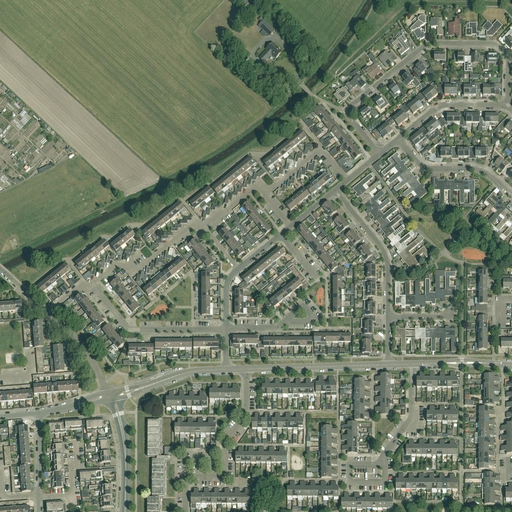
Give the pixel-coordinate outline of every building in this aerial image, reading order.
[(425,24),(425,16),(421,16),(418,19),(418,21),(410,29),(412,32),(413,31),(418,39),(419,38),(420,41),(424,38),(424,33),(422,33),(420,31),(422,30),(420,27),(424,25),(425,24)] [(264,20),(262,18),(260,21),(262,23),(258,26),(269,37),(275,31),(264,20)] [(442,36),(442,19),(438,19),(431,19),(431,27),(437,27),(437,36),(442,36)] [(459,36),(459,20),(454,20),(455,24),(449,24),(449,36),(459,36)] [(493,36),(502,26),(497,21),(492,26),(488,23),(484,28),(487,31),(487,36),(493,36)] [(477,35),(477,32),(477,23),(469,23),(469,29),(466,29),(466,36),(472,36),(472,35),(477,35)] [(511,30),(503,39),(505,42),(511,49),(511,48),(511,30)] [(409,49),(407,46),(405,43),(407,41),(403,36),(392,45),(395,47),(399,44),(403,48),(399,52),(401,56),(409,49)] [(276,59),(282,53),(280,51),(280,50),(279,49),(279,50),(272,43),(267,49),(268,50),(259,59),(264,63),(272,55),(276,59)] [(386,68),(397,60),(393,55),(390,57),(386,52),(379,58),(386,68)] [(444,70),(448,70),(448,63),(445,63),(445,54),(435,54),(435,61),(442,61),(442,65),(444,65),(444,70)] [(468,70),(468,62),(465,62),(465,54),(458,54),(458,55),(454,55),(454,63),(465,63),(465,72),(468,72),(468,70)] [(472,70),(472,64),(480,64),(480,55),(477,55),(477,54),(472,54),(472,62),(468,62),(468,70),(472,70)] [(488,62),(497,62),(497,54),(488,54),(488,62)] [(416,68),(413,70),(414,71),(413,71),(416,74),(417,75),(420,72),(422,74),(424,72),(427,75),(429,73),(431,77),(434,75),(431,68),(427,71),(421,63),(416,67),(416,68)] [(371,76),(373,79),(381,72),(375,65),(369,69),(368,67),(363,71),(366,75),(367,74),(370,77),(371,76)] [(417,89),(421,85),(415,78),(412,80),(408,74),(403,78),(405,81),(404,82),(407,87),(409,85),(410,87),(413,87),(414,86),(417,89)] [(348,82),(345,85),(349,90),(352,87),(353,88),(358,84),(361,88),(366,84),(364,82),(360,77),(358,75),(353,79),(354,80),(349,83),(348,82)] [(455,86),(451,86),(451,95),(457,95),(457,90),(460,90),(460,84),(460,82),(455,82),(455,86)] [(435,91),(437,89),(433,83),(429,87),(429,86),(425,89),(427,91),(433,98),(438,95),(435,91)] [(407,96),(407,95),(401,89),(400,90),(399,89),(398,90),(394,84),(389,89),(391,91),(389,93),(394,99),(399,96),(397,94),(400,92),(403,96),(400,99),(402,101),(407,96)] [(445,95),(451,95),(451,86),(446,86),(446,84),(441,84),(441,90),(445,90),(445,95)] [(465,84),(460,84),(460,90),(464,90),(464,95),(470,95),(470,86),(465,86),(465,84)] [(470,86),(470,95),(476,96),(476,90),(480,91),(480,84),(477,84),(470,84),(470,86)] [(485,84),(480,84),(480,91),(483,91),(483,96),(489,96),(489,86),(485,86),(485,84)] [(492,86),(489,86),(489,96),(495,96),(495,91),(499,91),(499,84),(492,84),(492,86)] [(334,96),(339,101),(340,100),(342,102),(349,96),(343,88),(334,96)] [(422,92),(418,96),(422,101),(425,99),(428,102),(433,98),(427,91),(425,93),(422,92)] [(416,100),(412,103),(418,111),(423,107),(420,103),(422,101),(418,96),(414,99),(416,100)] [(384,108),(389,104),(384,99),(382,101),(379,97),(374,101),(380,108),(383,106),(384,108)] [(402,107),(408,113),(410,111),(413,114),(418,111),(412,103),(408,106),(406,104),(402,107)] [(314,112),(318,117),(324,112),(320,107),(314,112)] [(375,119),(378,116),(375,112),(372,114),(367,107),(359,113),(364,119),(370,113),(375,119)] [(405,115),(408,113),(402,107),(399,110),(401,112),(397,115),(403,123),(408,119),(405,115)] [(318,117),(322,122),(328,117),(324,112),(318,117)] [(397,115),(395,117),(392,117),(388,120),(392,125),(395,123),(398,127),(403,123),(397,115)] [(460,115),(453,115),(453,123),(460,123),(460,126),(463,126),(463,118),(460,118),(460,115)] [(472,123),(472,115),(466,115),(466,118),(463,118),(463,126),(463,127),(467,127),(467,123),(472,123)] [(479,115),(472,115),(472,123),(479,123),(479,127),(482,127),(482,118),(479,118),(479,115)] [(492,126),(492,115),(485,115),(485,118),(482,118),(482,127),(485,127),(485,123),(489,123),(489,126),(492,126)] [(322,122),(326,126),(332,121),(328,117),(322,122)] [(390,127),(392,125),(388,120),(384,123),(386,124),(382,128),(388,135),(393,131),(390,127)] [(444,126),(439,120),(437,122),(435,120),(430,124),(438,134),(440,132),(438,129),(441,127),(442,128),(444,127),(444,126)] [(332,121),(326,126),(330,131),(336,126),(332,121)] [(501,129),(507,123),(504,121),(498,127),(501,129)] [(510,133),(511,131),(511,122),(509,125),(507,123),(501,129),(503,131),(505,129),(510,133)] [(425,132),(430,139),(432,137),(432,136),(434,134),(436,135),(438,134),(430,124),(425,128),(427,130),(425,132)] [(377,138),(380,135),(383,139),(388,135),(382,128),(381,126),(372,133),(377,138)] [(332,132),(335,137),(342,132),(338,127),(332,132)] [(302,132),(297,136),(302,142),(306,138),(302,132)] [(342,132),(335,137),(339,141),(345,136),(342,132)] [(422,134),(420,132),(415,136),(422,145),(424,143),(427,140),(427,141),(430,139),(425,132),(422,134)] [(297,145),(302,142),(297,136),(292,139),(297,145)] [(339,141),(343,146),(349,141),(345,136),(339,141)] [(422,145),(415,136),(410,140),(416,147),(419,145),(420,147),(422,145)] [(292,139),(287,143),(292,149),(297,145),(292,139)] [(349,141),(343,146),(347,151),(353,146),(349,141)] [(287,143),(283,147),(288,153),(292,149),(287,143)] [(347,151),(351,156),(357,151),(353,146),(347,151)] [(476,148),(472,148),(472,156),(475,156),(475,158),(481,158),(481,146),(481,149),(476,149),(476,148)] [(481,146),(481,158),(487,158),(487,154),(490,154),(490,152),(492,152),(493,148),(487,148),(487,147),(486,146),(481,146)] [(283,147),(278,151),(283,157),(288,153),(283,147)] [(440,157),(446,157),(446,149),(441,149),(441,148),(437,148),(437,157),(440,157)] [(455,154),(455,148),(452,148),(452,149),(446,149),(446,157),(452,157),(452,155),(455,155),(455,154)] [(458,148),(455,148),(455,154),(458,154),(458,157),(464,157),(464,149),(458,149),(458,148)] [(472,156),(472,148),(469,148),(469,149),(464,149),(464,157),(469,157),(469,156),(472,156)] [(278,151),(273,155),(278,161),(283,157),(278,151)] [(357,151),(351,156),(355,160),(361,155),(357,151)] [(494,164),(495,165),(499,168),(505,162),(501,158),(501,157),(499,155),(494,151),(492,158),(494,160),(496,162),(494,164)] [(386,162),(390,166),(381,173),(384,176),(394,169),(394,168),(402,162),(398,157),(400,156),(397,153),(386,162)] [(273,155),(268,159),(273,165),(278,161),(273,155)] [(313,161),(312,165),(311,168),(314,168),(316,162),(315,162),(315,161),(319,162),(319,163),(321,161),(318,157),(313,161)] [(251,168),(253,170),(255,168),(253,166),(256,164),(251,158),(246,162),(251,168)] [(263,163),(266,166),(264,167),(269,173),(270,172),(271,170),(269,168),(273,165),(268,159),(263,163)] [(406,164),(403,161),(402,162),(394,168),(394,169),(397,173),(388,181),(386,183),(388,186),(399,177),(401,176),(408,170),(404,165),(406,164)] [(241,166),(246,172),(251,168),(246,162),(241,166)] [(508,165),(505,162),(499,168),(503,172),(505,170),(507,172),(511,167),(509,165),(508,165)] [(236,170),(241,176),(246,172),(241,166),(236,170)] [(412,172),(410,168),(408,170),(401,176),(399,177),(403,181),(394,188),(397,192),(414,178),(411,173),(412,172)] [(321,178),(326,184),(331,180),(329,178),(332,176),(328,172),(326,173),(322,169),(318,173),(321,177),(321,178)] [(232,173),(237,179),(241,176),(236,170),(232,173)] [(232,173),(227,177),(232,183),(237,179),(232,173)] [(355,195),(357,198),(367,191),(363,186),(374,178),(375,176),(373,173),(371,174),(353,189),(357,194),(355,195)] [(411,193),(421,185),(417,181),(419,179),(416,176),(414,178),(397,192),(399,190),(406,185),(409,189),(400,196),(403,200),(411,193)] [(232,183),(227,177),(222,181),(227,187),(232,183)] [(321,187),(326,184),(321,178),(316,181),(321,187)] [(434,201),(434,205),(444,205),(444,191),(444,182),(439,182),(439,179),(434,179),(434,191),(440,191),(440,201),(434,201)] [(445,182),(444,182),(444,191),(450,191),(450,204),(454,204),(454,191),(454,182),(448,182),(448,179),(445,179),(445,182)] [(454,182),(454,191),(460,191),(460,204),(464,204),(464,193),(464,191),(464,182),(459,182),(459,179),(454,179),(454,182)] [(465,182),(464,182),(464,191),(464,193),(470,193),(470,204),(474,204),(474,181),(469,181),(469,179),(465,179),(465,182)] [(222,181),(217,185),(223,191),(227,187),(222,181)] [(321,187),(316,181),(312,185),(317,191),(321,187)] [(367,191),(357,198),(358,198),(359,197),(363,201),(361,203),(364,206),(382,191),(373,198),(369,194),(380,186),(377,182),(367,191)] [(425,187),(422,184),(421,185),(411,193),(415,198),(407,204),(409,207),(427,193),(423,188),(425,187)] [(223,191),(217,185),(213,189),(218,195),(223,191)] [(317,191),(312,185),(307,189),(312,195),(317,191)] [(204,192),(209,198),(214,194),(209,188),(204,192)] [(300,193),(305,199),(310,196),(305,189),(300,193)] [(366,212),(369,215),(388,199),(380,206),(376,201),(385,195),(384,194),(387,192),(384,189),(382,191),(364,206),(368,210),(366,212)] [(209,198),(204,192),(200,196),(205,202),(209,198)] [(305,199),(300,193),(295,197),(300,203),(305,199)] [(479,209),(476,212),(483,218),(493,208),(499,201),(495,197),(496,195),(493,193),(486,201),(490,205),(483,212),(479,209)] [(205,202),(200,196),(195,199),(200,205),(205,202)] [(300,203),(295,197),(290,201),(296,207),(300,203)] [(200,205),(195,199),(190,203),(195,209),(200,205)] [(375,223),(377,221),(384,215),(380,211),(391,202),(388,199),(369,215),(370,214),(374,218),(372,220),(375,223)] [(497,212),(488,221),(489,222),(492,224),(499,217),(500,215),(507,208),(506,208),(502,204),(504,202),(501,199),(499,201),(493,208),(497,212)] [(296,207),(290,201),(286,205),(291,211),(296,207)] [(174,206),(179,213),(184,209),(179,202),(174,206)] [(242,207),(246,212),(252,207),(249,202),(242,207)] [(326,212),(333,207),(329,202),(322,207),(326,212)] [(381,230),(399,216),(390,223),(387,219),(397,210),(399,208),(397,205),(394,207),(384,215),(377,221),(381,226),(379,227),(381,230)] [(179,213),(174,206),(169,210),(175,216),(179,213)] [(503,220),(496,228),(497,229),(499,231),(505,224),(508,221),(511,216),(511,212),(509,210),(511,208),(508,206),(507,208),(500,215),(499,217),(503,220)] [(252,207),(246,212),(250,217),(256,212),(252,207)] [(331,221),(336,216),(335,214),(337,212),(333,207),(326,212),(330,217),(329,218),(331,221)] [(175,216),(169,210),(165,214),(170,220),(175,216)] [(260,216),(256,212),(250,217),(254,221),(260,216)] [(170,220),(165,214),(160,218),(165,224),(170,220)] [(260,216),(254,221),(258,226),(264,221),(260,216)] [(336,216),(331,221),(333,223),(334,222),(338,227),(345,222),(341,217),(338,219),(336,216)] [(386,239),(388,238),(405,224),(395,232),(392,228),(402,219),(399,216),(381,230),(381,231),(382,230),(385,235),(384,236),(386,239)] [(509,228),(503,235),(506,238),(511,231),(511,216),(508,221),(505,224),(509,228)] [(165,224),(160,218),(155,222),(160,228),(165,224)] [(258,226),(261,231),(268,226),(264,221),(258,226)] [(392,247),(394,246),(401,240),(398,235),(408,227),(412,224),(409,222),(409,221),(405,224),(388,238),(392,243),(390,244),(392,247)] [(160,228),(155,222),(151,226),(156,232),(160,228)] [(345,222),(338,227),(342,232),(339,234),(341,236),(348,231),(346,229),(349,227),(345,222)] [(219,234),(223,239),(229,234),(226,229),(228,227),(226,225),(221,229),(223,231),(219,234)] [(298,230),(301,235),(307,230),(303,225),(298,230)] [(156,232),(151,226),(146,229),(151,236),(156,232)] [(268,226),(261,231),(265,236),(272,231),(268,226)] [(151,236),(146,229),(141,233),(144,237),(143,238),(146,242),(149,239),(148,238),(151,236)] [(125,234),(130,240),(134,236),(129,230),(125,234)] [(307,230),(301,235),(305,239),(311,235),(307,230)] [(350,241),(357,236),(353,231),(350,233),(348,231),(341,236),(341,237),(345,242),(348,239),(350,241)] [(412,231),(401,240),(394,246),(398,250),(396,252),(399,255),(421,236),(408,247),(404,243),(414,235),(412,231)] [(130,240),(125,234),(120,238),(125,244),(130,240)] [(229,234),(223,239),(227,243),(233,238),(229,234)] [(315,239),(311,235),(305,239),(309,244),(315,239)] [(357,236),(350,241),(354,246),(353,247),(355,250),(360,245),(358,243),(361,241),(357,236)] [(404,264),(406,262),(424,247),(413,256),(409,252),(419,244),(425,240),(421,236),(399,255),(403,259),(401,261),(404,264)] [(125,244),(120,238),(115,242),(120,248),(125,244)] [(237,243),(233,238),(227,243),(231,248),(237,243)] [(193,249),(199,244),(195,239),(192,242),(190,239),(184,244),(185,245),(183,246),(184,248),(186,246),(190,251),(192,249),(193,249)] [(309,244),(313,249),(319,244),(320,243),(318,240),(317,241),(315,239),(309,244)] [(99,244),(104,250),(109,246),(104,240),(99,244)] [(255,244),(251,240),(248,242),(243,246),(246,247),(247,247),(249,249),(248,249),(250,252),(254,249),(252,247),(255,244)] [(120,248),(115,242),(110,246),(117,254),(119,252),(118,250),(120,248)] [(237,243),(231,248),(234,253),(241,248),(237,243)] [(104,250),(99,244),(94,248),(99,254),(104,250)] [(196,254),(203,249),(199,244),(193,249),(196,254)] [(319,244),(313,249),(316,253),(322,248),(319,244)] [(360,245),(355,250),(357,252),(358,251),(362,256),(368,251),(364,246),(362,248),(360,245)] [(424,247),(406,262),(409,267),(407,269),(410,272),(415,267),(416,267),(419,264),(415,260),(423,254),(427,258),(430,255),(424,247)] [(99,254),(94,248),(89,252),(94,258),(99,254)] [(244,253),(241,248),(234,253),(238,258),(244,253)] [(275,252),(280,258),(285,254),(280,248),(275,252)] [(316,253),(320,258),(326,253),(322,248),(316,253)] [(196,254),(200,258),(206,253),(203,249),(196,254)] [(368,251),(362,256),(366,261),(365,262),(366,263),(373,261),(370,258),(372,256),(368,251)] [(94,258),(89,252),(84,256),(89,262),(94,258)] [(270,256),(275,262),(280,258),(275,252),(270,256)] [(210,258),(206,253),(200,258),(204,263),(210,258)] [(326,253),(320,258),(324,263),(330,258),(326,253)] [(89,262),(84,256),(80,260),(85,266),(89,262)] [(266,259),(271,266),(275,262),(270,256),(266,259)] [(210,258),(204,263),(208,268),(206,270),(206,271),(212,270),(212,267),(211,265),(214,263),(210,258)] [(324,263),(328,267),(334,262),(330,258),(324,263)] [(176,263),(181,269),(186,265),(181,259),(176,263)] [(261,263),(266,270),(271,266),(266,259),(261,263)] [(85,266),(80,260),(75,263),(77,266),(75,267),(80,273),(86,267),(85,266)] [(171,267),(176,273),(181,269),(176,263),(174,261),(170,265),(171,267)] [(373,261),(366,263),(366,266),(367,266),(367,272),(376,272),(376,266),(373,266),(373,262),(373,261)] [(334,262),(328,267),(332,272),(335,270),(338,273),(344,271),(340,266),(338,267),(334,262)] [(256,267),(261,273),(266,270),(261,263),(256,267)] [(65,264),(60,268),(67,276),(72,272),(65,264)] [(167,271),(172,277),(176,273),(171,267),(167,271)] [(261,273),(256,267),(252,271),(257,277),(261,273)] [(60,268),(56,272),(61,278),(65,274),(67,276),(60,268)] [(202,280),(209,280),(209,274),(213,274),(212,270),(206,271),(206,273),(202,274),(202,280)] [(172,277),(167,271),(162,274),(167,281),(172,277)] [(257,277),(252,271),(247,275),(252,281),(257,277)] [(334,278),(334,284),(342,284),(341,278),(344,278),(344,271),(338,273),(338,278),(334,278)] [(56,272),(51,276),(56,282),(61,278),(56,272)] [(366,282),(373,282),(373,279),(376,279),(376,272),(367,272),(367,278),(366,278),(366,282)] [(446,273),(446,290),(446,296),(452,296),(452,299),(456,299),(456,294),(456,290),(456,287),(450,287),(450,277),(456,277),(456,273),(446,273)] [(157,278),(162,284),(167,281),(162,274),(157,278)] [(110,284),(114,289),(120,284),(122,283),(116,275),(111,280),(113,282),(110,284)] [(252,281),(247,275),(242,279),(245,282),(242,284),(246,289),(249,287),(247,285),(252,281)] [(51,276),(46,280),(51,286),(56,282),(51,276)] [(426,276),(426,280),(426,302),(432,302),(432,305),(436,305),(436,299),(436,277),(436,294),(430,294),(430,280),(429,280),(429,276),(426,276)] [(446,296),(446,290),(440,290),(440,277),(436,277),(436,299),(442,299),(442,302),(446,302),(446,296)] [(503,289),(509,289),(509,280),(503,280),(503,277),(500,277),(500,283),(503,283),(503,289)] [(162,284),(157,278),(152,282),(157,288),(162,284)] [(293,282),(298,288),(303,285),(298,278),(293,282)] [(46,280),(41,283),(46,290),(51,286),(46,280)] [(416,283),(416,305),(422,305),(422,308),(426,308),(426,302),(426,280),(425,280),(426,296),(420,296),(420,280),(418,281),(416,281),(416,283)] [(406,283),(406,305),(412,305),(412,308),(416,308),(416,305),(416,283),(416,296),(410,296),(410,283),(410,281),(405,281),(406,283)] [(157,288),(152,282),(148,286),(153,292),(157,288)] [(298,288),(293,282),(288,286),(293,292),(298,288)] [(367,291),(376,291),(376,285),(373,285),(373,282),(366,282),(363,282),(363,287),(367,287),(367,291)] [(46,290),(41,283),(37,287),(42,294),(46,290)] [(406,308),(406,305),(406,283),(406,296),(400,296),(400,283),(395,283),(396,306),(402,306),(402,308),(406,308)] [(120,284),(114,289),(118,294),(124,289),(120,284)] [(235,297),(244,297),(244,291),(246,290),(246,289),(242,284),(239,286),(240,290),(235,290),(235,297)] [(153,292),(148,286),(143,290),(148,296),(153,292)] [(288,286),(283,290),(289,296),(293,292),(288,286)] [(128,294),(124,289),(118,294),(122,299),(128,294)] [(279,294),(284,300),(289,296),(283,290),(279,294)] [(364,300),(373,300),(373,297),(376,297),(376,291),(367,291),(365,291),(365,297),(364,297),(364,298),(363,298),(363,300),(364,300)] [(76,294),(70,299),(73,301),(75,300),(78,304),(84,299),(81,294),(78,297),(76,294)] [(125,303),(132,298),(128,294),(122,299),(125,303)] [(279,294),(274,297),(279,304),(284,300),(279,294)] [(265,301),(270,306),(272,304),(274,308),(279,304),(274,297),(269,301),(268,299),(265,301)] [(135,303),(132,298),(125,303),(129,308),(135,303)] [(476,305),(476,308),(483,308),(483,305),(487,305),(487,298),(479,298),(479,305),(476,305)] [(84,299),(78,304),(82,309),(88,304),(84,299)] [(367,310),(376,310),(376,303),(373,303),(373,300),(364,300),(366,300),(366,304),(367,303),(367,310)] [(139,308),(135,303),(129,308),(133,313),(136,310),(138,313),(143,308),(141,306),(139,308)] [(88,304),(82,309),(86,313),(92,308),(88,304)] [(92,308),(86,313),(90,318),(96,313),(92,308)] [(334,308),(334,314),(338,314),(338,317),(344,317),(344,314),(344,308),(342,308),(334,308)] [(240,318),(247,318),(247,315),(244,315),(244,309),(236,309),(236,315),(240,315),(240,318)] [(209,316),(209,310),(202,310),(202,316),(205,316),(205,319),(212,319),(212,316),(209,316)] [(376,310),(367,310),(368,316),(363,316),(363,319),(370,319),(370,316),(376,316),(376,310)] [(479,317),(479,324),(487,324),(487,317),(483,317),(483,311),(476,311),(476,317),(479,317)] [(96,313),(90,318),(94,323),(100,318),(96,313)] [(100,318),(94,323),(97,328),(95,329),(97,332),(103,327),(100,325),(104,322),(100,318)] [(370,319),(363,319),(363,322),(365,322),(365,328),(373,328),(373,322),(370,322),(370,319)] [(106,335),(112,330),(108,325),(102,330),(106,335)] [(406,352),(406,339),(406,327),(406,329),(400,330),(400,327),(396,327),(396,339),(401,339),(401,352),(406,352)] [(416,327),(416,329),(410,329),(410,327),(406,327),(406,339),(411,339),(411,352),(413,352),(413,355),(416,355),(416,352),(416,339),(416,327)] [(426,339),(426,327),(426,329),(420,329),(420,327),(416,327),(416,339),(421,339),(421,352),(426,352),(426,339)] [(436,339),(436,329),(430,329),(430,327),(426,327),(426,339),(431,339),(431,352),(436,352),(436,339)] [(440,327),(436,327),(436,329),(436,339),(441,339),(441,352),(446,352),(446,339),(446,327),(446,329),(440,329),(440,327)] [(446,327),(446,339),(451,339),(451,352),(456,352),(456,329),(450,329),(450,327),(446,327)] [(373,328),(365,328),(365,335),(361,335),(361,338),(368,338),(368,335),(373,335),(373,328)] [(116,335),(112,330),(106,335),(110,340),(116,335)] [(120,339),(116,335),(110,340),(114,344),(120,339)] [(231,341),(231,348),(234,348),(234,345),(240,345),(240,337),(234,337),(234,341),(231,341)] [(258,337),(252,337),(252,345),(258,345),(258,349),(261,349),(261,342),(258,342),(258,337)] [(368,341),(368,338),(361,338),(361,341),(362,341),(362,347),(371,347),(371,341),(368,341)] [(120,339),(114,344),(118,349),(124,344),(120,339)] [(261,342),(261,349),(264,349),(264,347),(270,347),(270,339),(264,339),(264,342),(261,342)] [(217,351),(220,351),(221,351),(221,344),(218,344),(218,340),(212,340),(212,348),(217,348),(217,351)] [(368,354),(371,354),(371,347),(362,347),(362,353),(361,353),(361,357),(368,357),(368,354)] [(103,422),(102,419),(97,419),(98,431),(103,430),(103,425),(106,425),(106,422),(103,422)] [(159,460),(157,460),(153,460),(152,496),(165,496),(165,493),(164,493),(164,489),(165,489),(165,486),(164,486),(164,482),(165,482),(165,479),(164,479),(164,474),(165,474),(165,472),(164,472),(164,467),(165,467),(165,464),(164,464),(164,460),(171,460),(171,458),(172,458),(172,447),(165,447),(164,457),(161,457),(161,454),(159,454),(159,450),(161,450),(161,447),(159,447),(159,443),(161,443),(161,440),(159,440),(159,436),(161,436),(161,433),(159,433),(159,429),(161,429),(161,426),(159,426),(159,421),(161,421),(161,420),(156,420),(156,421),(148,421),(148,440),(148,457),(159,457),(159,460)] [(403,450),(403,459),(403,464),(411,464),(411,456),(411,441),(409,441),(409,446),(406,446),(406,450),(403,450)] [(101,458),(93,458),(93,461),(97,460),(99,460),(99,464),(105,463),(105,466),(110,466),(110,463),(111,463),(110,457),(101,458)] [(111,472),(111,469),(104,470),(101,471),(101,470),(95,470),(96,482),(102,482),(101,476),(104,476),(104,473),(111,472)] [(160,511),(161,510),(159,510),(159,506),(161,506),(161,503),(159,503),(159,498),(148,498),(147,511),(160,511)] [(62,501),(57,502),(57,511),(63,511),(66,511),(65,504),(63,504),(62,501)]
